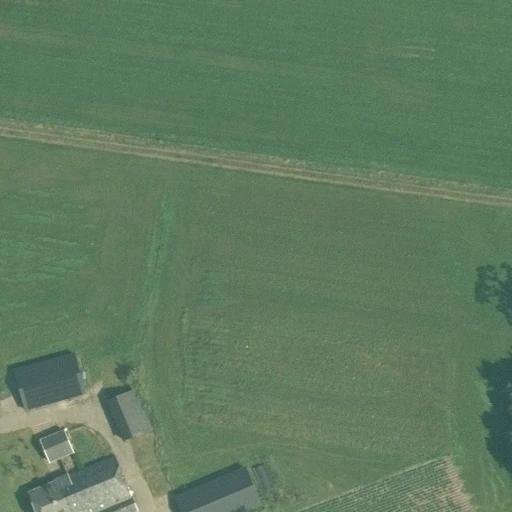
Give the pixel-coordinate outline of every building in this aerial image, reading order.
[(23,412),(75,398),(86,395),(75,353),(12,369),(23,412)] [(128,372),(103,382),(111,401),(107,403),(123,444),(152,432),(128,372)] [(270,412),(268,421),(300,427),(301,417),(270,412)] [(45,461),(69,452),(62,433),(37,443),(45,461)] [(34,511),(45,511),(124,480),(115,457),(27,493),(34,511)] [(268,491),(279,488),(272,465),(261,468),(268,491)] [(179,511),(251,511),(262,507),(245,468),(174,498),(179,511)] [(124,480),(45,511),(132,511),(137,510),(124,480)]
